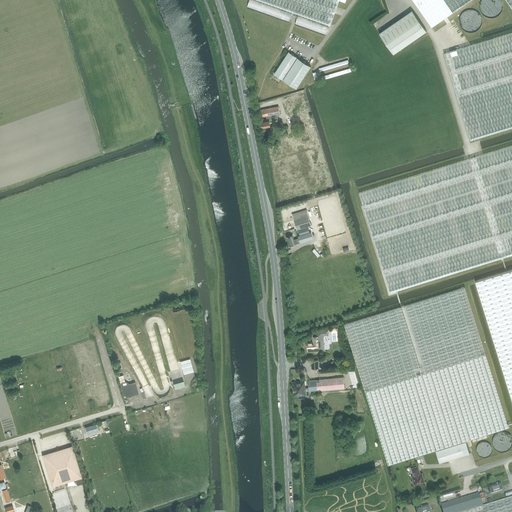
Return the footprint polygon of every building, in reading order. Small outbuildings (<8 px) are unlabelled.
[(258,0),(331,25),(340,0),(345,2),(346,0),(258,0)] [(511,0),(412,0),(432,27),(471,0),(506,0),(511,8),(511,0)] [(501,7),(501,6),(501,4),(501,2),(500,0),(499,0),(481,0),(480,2),(480,4),(479,6),(479,8),(480,11),(481,13),(483,14),(484,16),(486,17),(488,17),(490,17),(491,17),(494,17),(496,16),(498,14),(500,12),(501,11),(501,8),(501,7)] [(379,33),(393,54),(426,31),(412,10),(379,33)] [(480,21),(480,19),(480,17),(479,15),(477,13),(476,12),(474,11),(472,10),(470,10),(469,10),(467,10),(465,11),(463,12),(462,13),(460,15),(459,17),(459,18),(459,21),(459,23),(459,25),(460,27),(462,28),(463,30),(465,31),(467,32),(469,32),(471,32),(473,31),(475,30),(477,29),(478,27),(479,25),(480,23),(480,21)] [(511,32),(444,53),(470,140),(511,127),(511,32)] [(274,74),(283,79),(297,57),(289,52),(274,74)] [(297,57),(283,79),(296,88),(311,66),(297,57)] [(348,59),(319,68),(320,71),(349,63),(348,59)] [(350,68),(321,76),(322,80),(351,71),(350,68)] [(260,110),(262,117),(266,117),(267,120),(260,122),(261,124),(261,125),(260,125),(261,128),(262,128),(262,129),(262,128),(270,127),(269,120),(270,120),(270,116),(280,114),(278,106),(260,110)] [(511,145),(467,159),(359,193),(390,292),(498,258),(500,257),(504,256),(511,253),(511,145)] [(292,214),(297,230),(311,225),(306,210),(292,214)] [(300,235),(309,232),(308,227),(298,230),(300,235)] [(298,239),(294,240),(292,236),(286,238),(289,246),(314,239),(311,232),(297,236),(298,239)] [(511,269),(474,282),(511,401),(511,269)] [(346,324),(388,465),(436,451),(440,463),(470,454),(466,442),(509,429),(466,287),(346,324)] [(307,342),(308,352),(325,351),(324,336),(329,336),(328,330),(323,331),(312,331),(313,341),(307,342)] [(193,372),(189,359),(180,362),(184,375),(193,372)] [(343,378),(318,380),(319,390),(345,388),(343,378)] [(319,390),(318,380),(308,381),(309,391),(319,390)] [(293,383),(293,390),(303,389),(302,381),(293,383)] [(127,397),(138,394),(135,382),(121,386),(123,395),(126,394),(127,397)] [(100,429),(98,423),(86,427),(88,433),(100,429)] [(511,441),(511,439),(511,438),(510,436),(509,434),(508,433),(506,432),(504,432),(502,431),(500,431),(498,432),(497,433),(495,434),(494,435),(493,437),(492,439),(492,441),(492,442),(492,445),(493,447),(494,448),(496,449),(497,450),(500,451),(501,451),(503,451),(505,451),(507,450),(508,449),(510,447),(511,446),(511,444),(511,441)] [(492,448),(492,446),(491,445),(491,443),(490,443),(489,442),(487,441),(486,441),(485,440),(483,441),(482,441),(481,441),(479,442),(479,443),(478,445),(477,446),(477,448),(477,449),(478,451),(478,452),(479,453),(480,454),(482,455),(484,455),(486,455),(487,455),(489,454),(490,453),(491,452),(491,451),(492,449),(492,448)] [(52,486),(81,477),(72,446),(43,455),(52,486)] [(414,485),(415,486),(425,483),(422,474),(420,474),(418,467),(411,469),(413,477),(412,477),(413,481),(412,482),(412,483),(412,484),(413,485),(414,485)] [(489,486),(491,494),(503,490),(501,483),(489,486)] [(441,506),(443,511),(464,511),(483,506),(479,494),(441,506)] [(483,506),(464,511),(511,511),(511,497),(493,503),(489,504),(483,506)]
